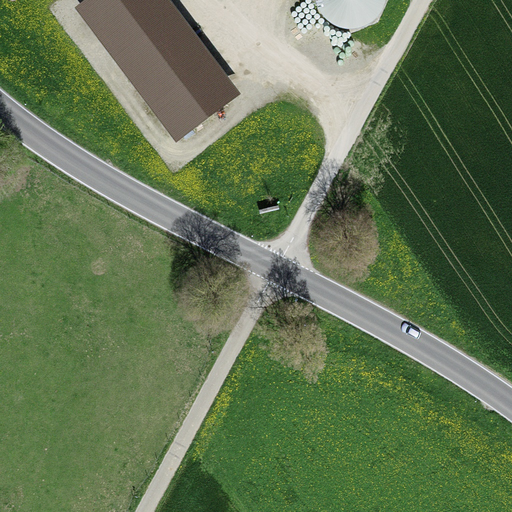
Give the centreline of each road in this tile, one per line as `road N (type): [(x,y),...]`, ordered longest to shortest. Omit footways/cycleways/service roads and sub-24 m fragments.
road 1 (secondary): [(0,106),(82,166),(276,267)]
road 2 (unclassified): [(276,267),(421,0)]
road 3 (unclassified): [(276,267),(140,511)]
road 4 (secondary): [(276,267),(511,403)]
